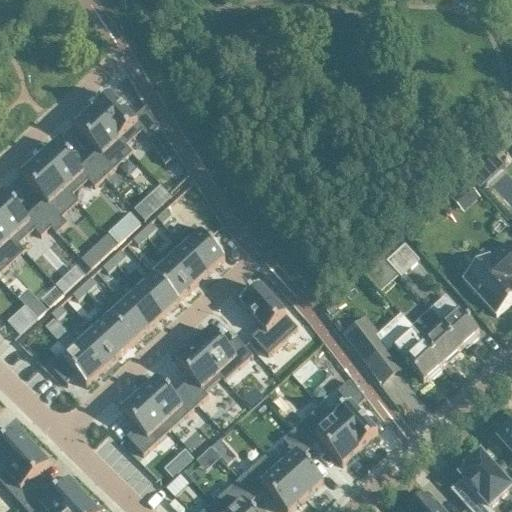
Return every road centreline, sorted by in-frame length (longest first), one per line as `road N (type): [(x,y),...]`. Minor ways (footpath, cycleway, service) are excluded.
road 1 (residential): [(62,435),(259,255),(232,229),(124,56),(0,171)]
road 2 (residential): [(353,511),(511,366)]
